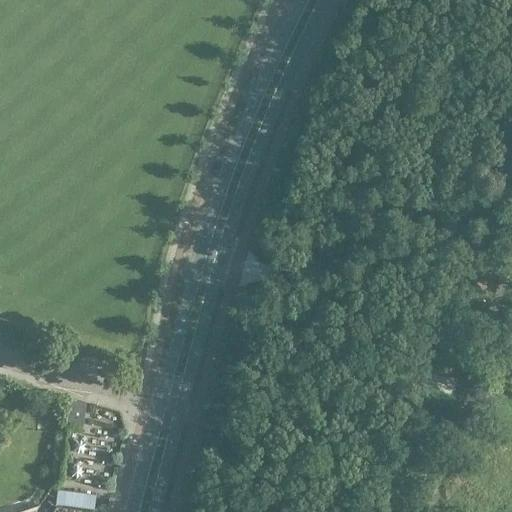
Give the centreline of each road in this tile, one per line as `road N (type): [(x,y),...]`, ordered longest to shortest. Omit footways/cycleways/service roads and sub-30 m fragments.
road 1 (tertiary): [(223,248),(271,116),(326,0)]
road 2 (tertiary): [(301,0),(260,86),(205,242)]
road 3 (unclassified): [(162,400),(0,351)]
road 4 (tertiary): [(182,407),(223,248)]
road 5 (tertiary): [(205,242),(162,400)]
